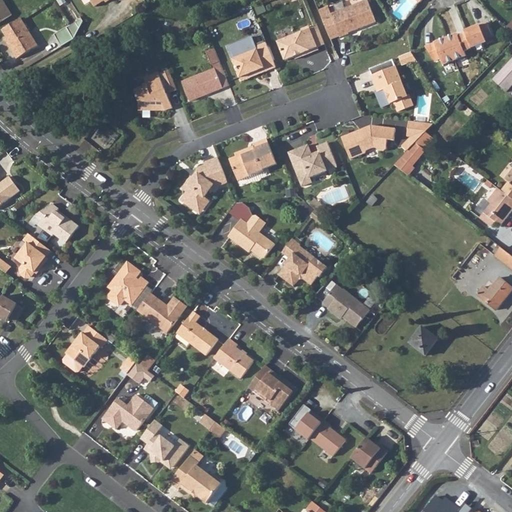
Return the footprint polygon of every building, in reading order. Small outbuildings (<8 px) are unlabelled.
[(0,0),(0,21),(12,14),(3,0),(0,0)] [(367,0),(323,18),(332,40),(340,37),(341,38),(350,34),(350,33),(377,22),(367,0)] [(330,6),(333,12),(342,8),(340,2),(330,6)] [(320,11),(323,18),(332,14),(329,8),(320,11)] [(22,18),(3,30),(8,38),(11,43),(9,44),(18,59),(39,46),(22,18)] [(55,34),(62,46),(76,37),(84,21),(82,18),(68,27),(68,26),(55,34)] [(459,34),(427,47),(436,61),(442,59),(445,65),(468,56),(466,51),(473,48),(488,42),(487,39),(494,36),(488,22),(466,31),(467,34),(460,37),(459,34)] [(311,30),(310,27),(302,30),(303,33),(278,43),(285,61),(294,58),(302,55),(303,57),(319,51),(318,48),(311,30)] [(311,30),(318,48),(325,46),(318,27),(311,30)] [(276,68),(266,43),(257,46),(253,37),(228,46),(240,78),(265,68),(266,72),(276,68)] [(230,86),(215,49),(207,53),(212,66),(214,65),(215,70),(183,82),(190,102),(230,86)] [(413,53),(401,57),(404,66),(418,60),(413,53)] [(511,59),(492,81),(506,93),(511,86),(511,59)] [(394,60),(370,70),(373,77),(372,77),(376,86),(380,85),(383,91),(379,93),(377,94),(383,108),(396,102),(400,112),(415,106),(411,96),(409,97),(394,60)] [(265,68),(240,78),(242,81),(266,72),(265,68)] [(170,70),(160,75),(164,85),(171,92),(168,95),(178,91),(170,70)] [(164,85),(160,75),(153,77),(152,77),(145,80),(148,87),(136,92),(140,102),(136,110),(163,110),(166,110),(167,109),(169,109),(171,108),(173,107),(168,95),(171,92),(164,85)] [(427,133),(436,124),(411,121),(410,136),(413,137),(405,145),(410,150),(416,144),(427,133)] [(360,131),(342,138),(351,160),(365,154),(366,151),(374,148),(377,149),(378,151),(384,151),(387,149),(388,140),(394,141),(396,129),(371,126),(365,128),(366,131),(361,134),(360,131)] [(237,156),(230,159),(238,181),(264,171),(261,164),(275,158),(267,139),(253,145),(253,146),(255,151),(250,153),(248,148),(235,154),(237,156)] [(410,150),(395,166),(408,176),(414,168),(413,167),(425,151),(416,144),(410,150)] [(308,145),(289,153),(301,186),(305,188),(310,186),(312,182),(311,180),(338,170),(329,145),(320,148),(319,152),(320,154),(321,156),(314,159),(313,157),(308,145)] [(226,178),(218,158),(205,164),(206,166),(198,169),(199,173),(196,178),(194,177),(193,176),(184,188),(188,191),(184,196),(185,202),(192,208),(198,207),(205,197),(210,191),(212,192),(216,187),(218,186),(216,182),(226,178)] [(502,191),(511,199),(511,171),(506,180),(508,182),(502,191)] [(0,206),(21,191),(10,176),(1,183),(0,181),(0,206)] [(226,178),(216,182),(218,186),(228,182),(226,178)] [(498,188),(488,201),(491,203),(479,218),(488,225),(494,225),(496,222),(500,226),(511,211),(511,199),(502,191),(498,188)] [(210,201),(205,197),(198,207),(192,208),(200,214),(210,201)] [(60,209),(53,204),(38,214),(43,219),(38,225),(45,229),(37,239),(45,245),(52,235),(53,236),(54,234),(67,243),(80,226),(58,210),(60,209)] [(322,206),(317,212),(321,215),(326,209),(322,206)] [(315,210),(310,217),(321,225),(326,219),(321,215),(317,212),(315,210)] [(242,219),(228,237),(249,253),(251,250),(252,249),(254,251),(253,253),(261,258),(264,258),(275,244),(259,233),(266,223),(256,216),(253,216),(247,224),(242,219)] [(37,239),(30,234),(24,241),(28,244),(17,259),(24,264),(21,269),(22,275),(26,278),(32,277),(41,265),(43,266),(49,259),(47,257),(52,251),(45,245),(37,239)] [(301,246),(293,239),(282,253),(289,259),(285,265),(285,266),(278,275),(293,287),(298,280),(298,278),(303,278),(303,280),(311,286),(318,277),(320,278),(327,268),(300,247),(301,246)] [(511,256),(500,247),(497,250),(495,248),(492,253),(494,255),(493,256),(511,270),(511,256)] [(0,266),(8,272),(13,265),(0,255),(0,266)] [(142,271),(129,261),(109,287),(113,290),(110,295),(110,299),(119,305),(122,305),(126,300),(133,305),(150,283),(142,276),(139,282),(136,280),(142,271)] [(476,295),(496,311),(511,290),(511,287),(499,277),(489,290),(484,286),(476,295)] [(323,303),(328,308),(327,309),(340,320),(342,317),(356,328),(370,310),(344,289),(343,289),(337,285),(323,303)] [(152,293),(138,311),(168,333),(188,306),(175,296),(169,306),(152,293)] [(0,316),(9,321),(11,318),(17,322),(25,308),(4,296),(1,301),(0,300),(0,316)] [(194,311),(178,333),(207,355),(219,339),(197,322),(201,316),(194,311)] [(109,340),(90,326),(84,333),(83,332),(67,353),(68,354),(64,359),(64,362),(77,372),(79,371),(84,366),(85,367),(101,347),(103,348),(109,340)] [(409,344),(425,356),(439,340),(422,326),(409,344)] [(239,345),(230,338),(215,358),(242,378),(255,361),(237,347),(239,345)] [(142,365),(149,371),(155,363),(148,357),(142,365)] [(142,365),(137,362),(128,374),(140,383),(145,377),(151,381),(156,375),(149,371),(142,365)] [(279,375),(266,365),(249,387),(280,411),(296,390),(278,376),(279,375)] [(177,392),(185,398),(190,391),(181,385),(177,391),(177,392)] [(129,406),(119,398),(103,419),(117,430),(125,420),(130,424),(130,427),(136,431),(139,430),(155,408),(137,395),(129,406)] [(309,441),(310,439),(324,421),(318,416),(316,419),(309,414),(312,411),(305,405),(289,425),(309,441)] [(211,430),(217,422),(207,415),(201,423),(211,430)] [(156,420),(142,439),(149,444),(147,447),(151,451),(152,458),(158,462),(165,461),(167,461),(167,462),(173,467),(190,446),(181,439),(176,446),(159,433),(164,426),(156,420)] [(310,439),(334,457),(346,440),(330,427),(331,426),(324,421),(310,439)] [(221,425),(217,422),(211,430),(221,437),(227,429),(221,425)] [(352,459),(371,474),(388,452),(382,448),(381,449),(367,439),(352,459)] [(191,456),(171,483),(180,489),(184,484),(208,503),(223,484),(222,483),(221,479),(215,474),(211,475),(198,465),(200,463),(191,456)] [(460,511),(463,510),(439,492),(423,511),(460,511)] [(325,511),(313,502),(307,510),(308,511),(325,511)]
